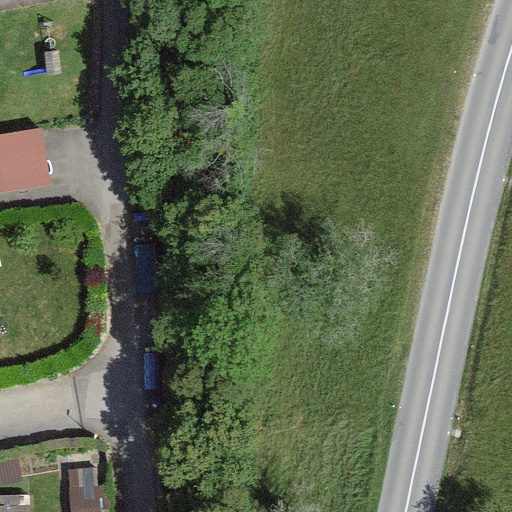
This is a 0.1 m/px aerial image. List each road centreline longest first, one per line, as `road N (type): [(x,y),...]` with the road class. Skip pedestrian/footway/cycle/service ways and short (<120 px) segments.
road 1 (secondary): [(511,59),(478,161),(405,511)]
road 2 (residential): [(145,390),(121,0)]
road 3 (residential): [(145,390),(0,415)]
road 4 (residential): [(153,511),(145,390)]
